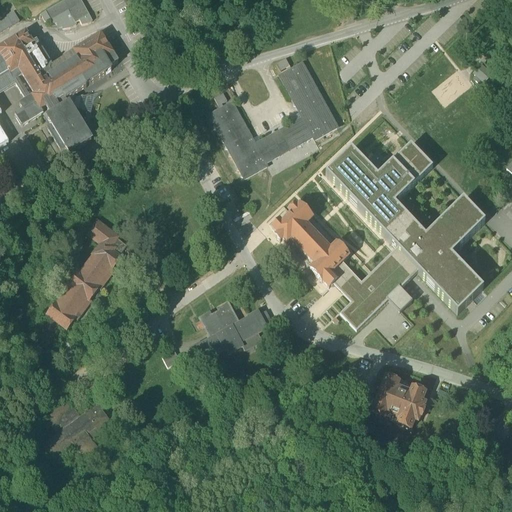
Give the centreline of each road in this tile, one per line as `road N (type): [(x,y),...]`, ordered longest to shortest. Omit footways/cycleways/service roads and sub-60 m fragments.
road 1 (unclassified): [(455,0),(209,76),(164,106)]
road 2 (unclassified): [(476,383),(344,346),(297,323),(272,305),(244,255)]
road 3 (unclassified): [(244,255),(82,373)]
road 4 (unclassified): [(164,106),(0,208)]
road 5 (unclassified): [(511,241),(401,131),(382,99)]
road 6 (unclassified): [(244,255),(164,106)]
road 7 (unclassified): [(410,511),(511,410)]
road 8 (unclassified): [(511,279),(461,328),(476,383)]
road 9 (unclassified): [(164,106),(106,0)]
